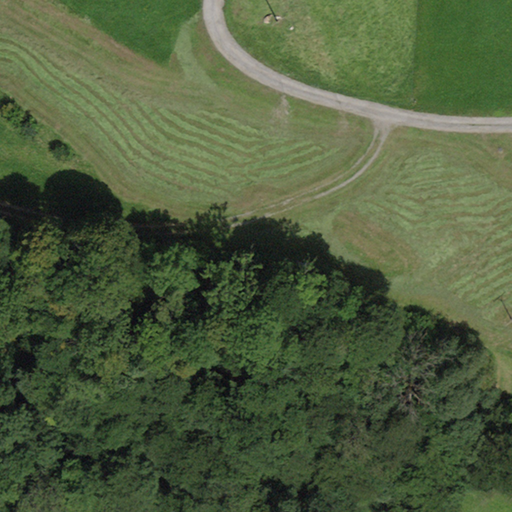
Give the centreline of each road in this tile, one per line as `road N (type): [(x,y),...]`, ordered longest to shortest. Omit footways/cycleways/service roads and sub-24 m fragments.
road 1 (track): [(0,185),(40,206),(176,228),(268,219),(345,187),(409,118)]
road 2 (track): [(222,0),(224,31),(243,56),(280,78),(409,118),(511,126)]
